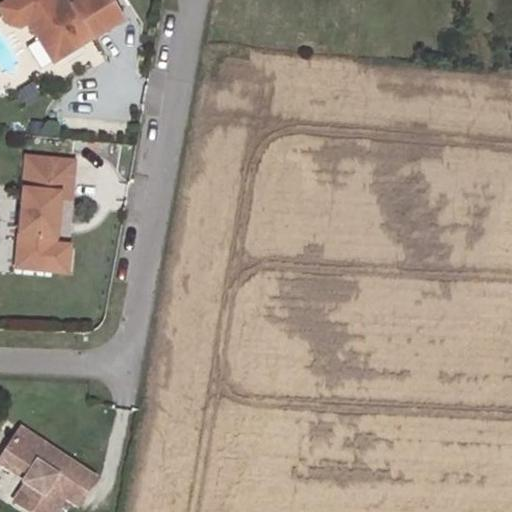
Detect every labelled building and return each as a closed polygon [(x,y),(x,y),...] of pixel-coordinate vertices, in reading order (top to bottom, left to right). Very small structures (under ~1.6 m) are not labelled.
[(48,0),(19,18),(32,38),(45,41),(53,54),(84,35),(85,36),(115,17),(103,0),(48,0)] [(45,41),(32,38),(45,59),(53,54),(45,41)] [(65,161),(17,156),(5,267),(56,273),(59,245),(44,244),(49,199),(60,200),(65,161)] [(84,479),(10,429),(0,443),(0,462),(18,475),(15,479),(13,482),(16,484),(4,502),(18,511),(43,511),(54,497),(66,506),(84,479)] [(18,475),(0,462),(0,469),(15,479),(18,475)]
